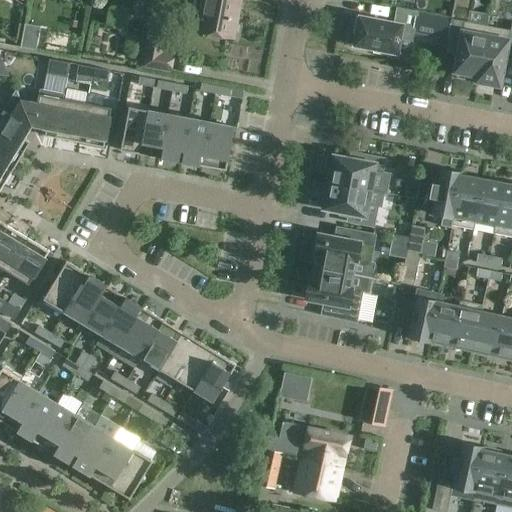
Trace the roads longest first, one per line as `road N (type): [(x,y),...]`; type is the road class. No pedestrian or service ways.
road 1 (residential): [(261,208),(143,186),(111,238),(127,265),(242,331)]
road 2 (residential): [(242,331),(283,348),(511,396)]
road 3 (residential): [(286,85),(511,126)]
road 4 (residential): [(261,208),(286,85)]
road 5 (residential): [(242,331),(261,208)]
